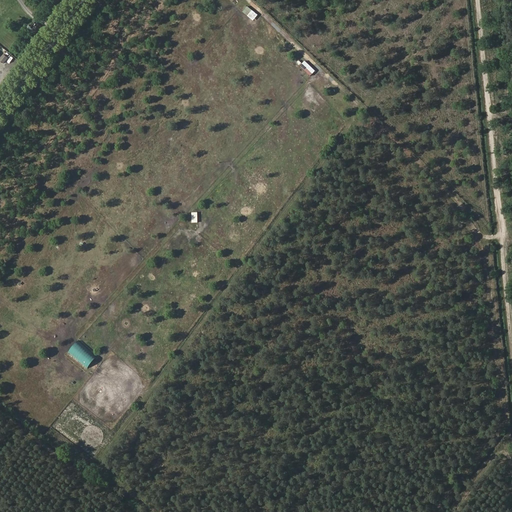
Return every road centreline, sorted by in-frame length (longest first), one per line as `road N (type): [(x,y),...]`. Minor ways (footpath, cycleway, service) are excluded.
road 1 (track): [(511,296),(481,0)]
road 2 (primary): [(86,0),(0,113)]
